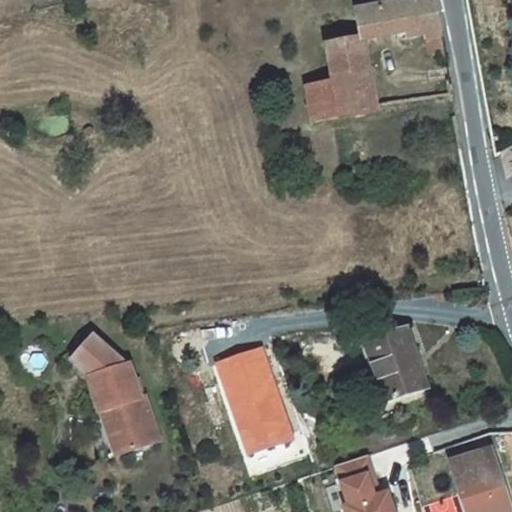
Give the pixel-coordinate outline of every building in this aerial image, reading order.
[(434,0),(411,0),(356,10),(361,37),(362,40),(363,40),(409,31),(422,29),(424,37),(424,39),(426,39),(438,36),(442,36),(434,0)] [(422,29),(409,31),(410,39),(424,37),(422,29)] [(426,39),(429,54),(441,52),(438,36),(426,39)] [(368,66),(363,40),(362,40),(361,37),(327,44),(332,73),(368,66)] [(338,118),(377,112),(368,66),(332,73),(334,84),(306,90),(313,124),(338,118)] [(84,136),(84,137),(88,138),(91,138),(92,136),(94,135),(94,134),(94,133),(92,131),(91,129),(90,129),(89,128),(87,128),(85,130),(84,131),(83,133),(83,135),(84,136)] [(426,389),(406,329),(366,343),(387,403),(426,389)] [(62,359),(61,348),(46,348),(46,360),(62,359)] [(128,364),(88,378),(100,413),(102,413),(108,410),(124,455),(160,442),(144,397),(140,399),(128,364)] [(108,410),(102,413),(117,457),(124,455),(108,410)] [(449,463),(465,511),(511,511),(511,510),(492,450),(449,463)] [(344,511),(396,511),(391,492),(379,496),(367,458),(331,469),(344,511)] [(421,502),(410,463),(398,467),(408,506),(421,502)] [(398,467),(388,470),(392,483),(397,482),(404,507),(408,506),(398,467)]
